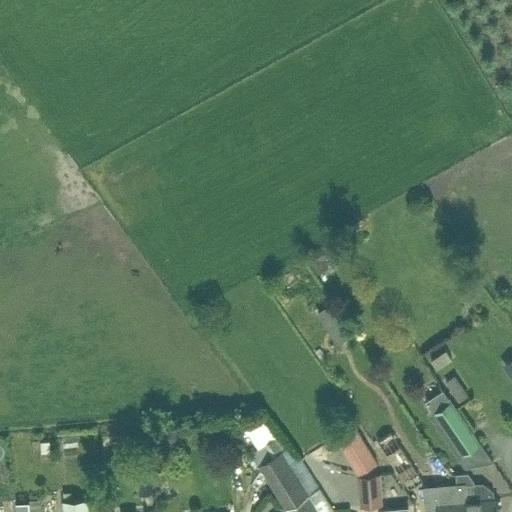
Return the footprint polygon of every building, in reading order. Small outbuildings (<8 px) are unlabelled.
[(511,357),(502,365),(511,378),(511,357)] [(372,410),(386,402),(381,393),(367,401),(372,410)] [(478,440),(455,406),(448,396),(431,408),(460,452),(478,440)] [(243,416),(258,440),(278,428),(263,403),(243,416)] [(379,472),(358,474),(377,461),(355,425),(336,436),(358,474),(360,505),(382,503),(379,472)] [(408,486),(423,477),(391,430),(377,439),(408,486)] [(289,511),(320,511),(274,437),(264,443),(271,456),(259,463),(289,511)] [(145,464),(141,457),(132,456),(128,464),(132,472),(141,472),(145,464)] [(464,472),(467,511),(498,511),(497,496),(494,497),(493,490),(486,484),(475,485),(475,482),(467,471),(464,472)] [(437,502),(437,511),(467,511),(464,472),(456,472),(458,500),(437,502)] [(142,493),(151,492),(149,479),(140,480),(142,493)] [(89,511),(88,498),(63,500),(64,511),(89,511)]
